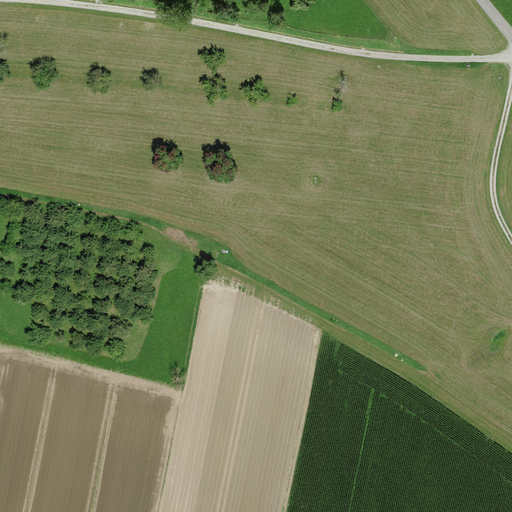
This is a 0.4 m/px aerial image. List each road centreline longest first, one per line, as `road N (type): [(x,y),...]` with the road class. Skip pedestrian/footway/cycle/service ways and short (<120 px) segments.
road 1 (track): [(32,0),(392,58),(511,58)]
road 2 (track): [(511,237),(496,205),(494,175),(511,95)]
